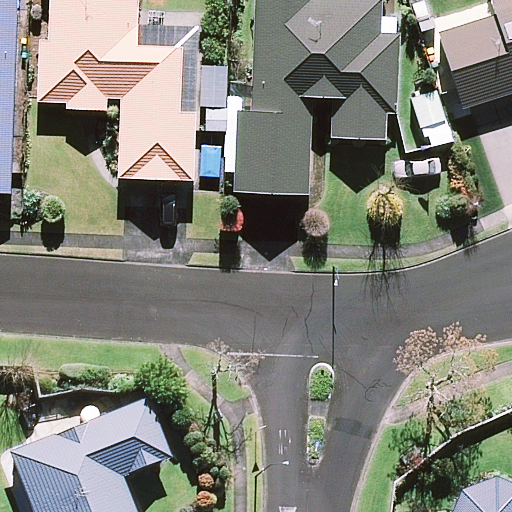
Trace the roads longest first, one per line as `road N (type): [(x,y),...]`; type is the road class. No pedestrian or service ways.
road 1 (residential): [(0,296),(326,314)]
road 2 (residential): [(307,511),(326,314)]
road 3 (residential): [(326,314),(511,287)]
